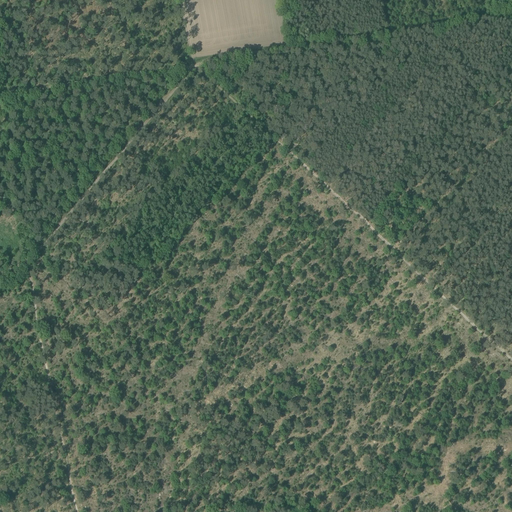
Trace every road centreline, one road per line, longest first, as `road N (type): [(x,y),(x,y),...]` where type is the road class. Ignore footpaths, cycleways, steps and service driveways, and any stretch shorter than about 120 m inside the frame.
road 1 (track): [(511,361),(197,64)]
road 2 (track): [(511,14),(197,64)]
road 3 (track): [(21,264),(189,65)]
road 4 (track): [(75,511),(21,264)]
road 5 (track): [(189,65),(0,96)]
